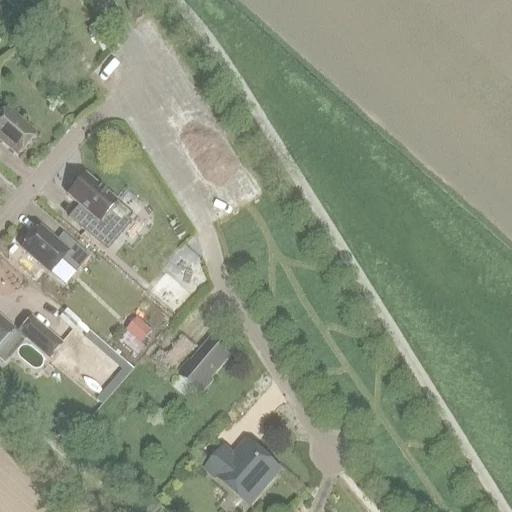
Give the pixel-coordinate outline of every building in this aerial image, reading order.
[(135,24),(148,17),(140,5),(128,12),(135,24)] [(0,141),(17,157),(34,137),(5,112),(0,118),(0,141)] [(84,177),(67,197),(78,207),(91,218),(81,230),(106,252),(123,232),(133,220),(116,204),(84,177)] [(21,250),(50,275),(61,262),(76,275),(90,258),(63,236),(55,245),(38,230),(21,250)] [(0,346),(13,331),(0,318),(0,346)] [(48,360),(61,345),(31,319),(18,334),(48,360)] [(125,333),(141,346),(152,333),(136,320),(125,333)] [(177,376),(201,397),(213,383),(211,381),(230,359),(210,341),(191,364),(189,363),(177,376)] [(68,419),(54,422),(58,439),(72,436),(68,419)] [(206,471),(223,486),(248,507),(280,471),(248,444),(234,460),(223,451),(206,471)] [(198,451),(192,459),(201,467),(208,459),(198,451)] [(165,511),(152,501),(143,511),(165,511)]
